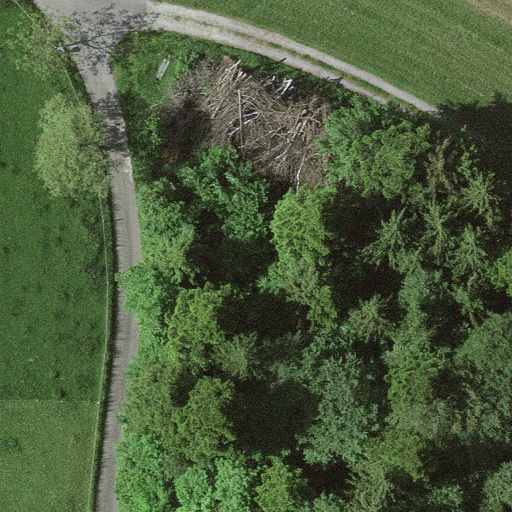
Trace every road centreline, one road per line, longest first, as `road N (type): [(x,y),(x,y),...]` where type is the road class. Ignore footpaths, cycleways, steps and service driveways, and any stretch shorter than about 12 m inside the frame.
road 1 (track): [(108,511),(129,298),(127,233),(100,96),(63,0)]
road 2 (track): [(96,0),(274,48),(511,158)]
